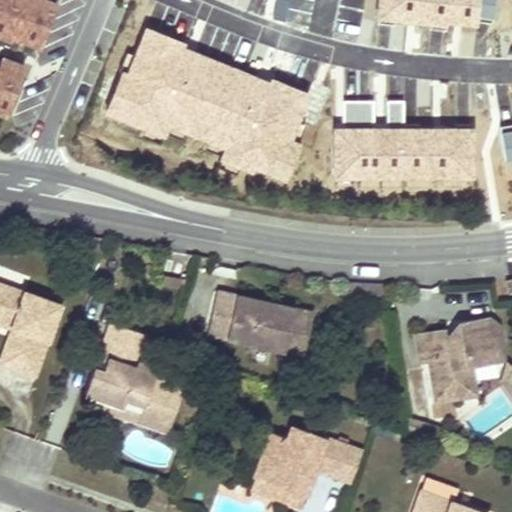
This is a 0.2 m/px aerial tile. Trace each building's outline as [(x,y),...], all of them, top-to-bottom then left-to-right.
[(0,0),(0,41),(6,44),(8,40),(36,51),(52,9),(28,0),(0,0)] [(473,27),(489,29),(492,0),(377,0),(374,29),(390,31),(391,25),(427,29),(427,35),(443,37),(444,27),(473,30),(473,27)] [(179,48),(143,33),(132,61),(124,80),(119,78),(103,116),(141,132),(159,140),(160,138),(164,129),(182,136),(204,146),(222,153),(218,162),(218,164),(236,171),(247,176),(248,171),(280,184),(295,150),(294,150),(285,146),(293,127),(304,100),(269,85),(267,90),(250,132),(236,126),(253,85),(191,59),(173,100),(159,94),(177,53),(179,48)] [(177,53),(159,94),(173,100),(191,59),(177,53)] [(124,80),(132,61),(123,57),(115,76),(119,78),(124,80)] [(0,118),(1,119),(20,71),(0,63),(0,118)] [(253,85),(236,126),(250,132),(267,90),(253,85)] [(332,135),(332,183),(468,183),(468,130),(452,130),(452,135),(415,135),(415,130),(400,130),(400,107),(384,107),(384,129),(384,135),(370,135),(370,129),(370,107),(340,107),(340,129),(340,135),(332,135)] [(293,127),(285,146),(294,150),(302,131),(293,127)] [(182,136),(164,129),(160,138),(178,145),(182,136)] [(511,130),(496,133),(502,167),(511,164),(511,130)] [(141,132),(138,141),(156,149),(159,140),(141,132)] [(222,153),(204,146),(201,155),(218,162),(222,153)] [(218,164),(214,173),(232,180),(236,171),(218,164)] [(511,274),(500,276),(502,292),(511,290),(511,274)] [(338,291),(382,294),(380,281),(340,278),(338,291)] [(404,294),(402,280),(380,281),(382,294),(404,294)] [(5,365),(35,376),(61,304),(0,281),(0,316),(12,321),(9,328),(17,331),(5,365)] [(272,348),(284,301),(208,283),(196,329),(272,348)] [(291,353),(304,306),(284,301),(272,348),(291,353)] [(12,321),(0,316),(0,324),(9,328),(12,321)] [(500,328),(488,320),(480,321),(482,331),(500,328)] [(432,407),(481,400),(475,372),(491,368),(499,358),(504,353),(500,328),(482,331),(480,321),(453,325),(455,330),(456,338),(444,340),(443,332),(413,336),(419,367),(425,367),(432,407)] [(17,331),(9,328),(0,354),(0,363),(5,365),(17,331)] [(444,340),(456,338),(455,330),(443,332),(444,340)] [(146,416),(168,424),(182,387),(152,376),(155,370),(136,363),(140,351),(105,338),(98,357),(105,360),(101,372),(92,369),(83,394),(101,400),(120,407),(123,398),(141,404),(146,416)] [(499,366),(505,365),(504,353),(499,358),(491,368),(499,366)] [(511,372),(500,384),(510,388),(511,389),(511,372)] [(165,433),(168,424),(146,416),(141,404),(123,398),(120,407),(101,400),(98,409),(165,433)] [(278,483),(273,495),(296,504),(305,480),(298,477),(303,464),(310,466),(331,474),(343,442),(288,422),(283,435),(266,429),(250,473),(278,483)] [(343,442),(331,474),(346,479),(358,447),(343,442)] [(298,477),(305,480),(310,466),(303,464),(298,477)] [(278,483),(250,473),(246,486),(273,495),(278,483)] [(485,511),(419,488),(410,511),(485,511)]
